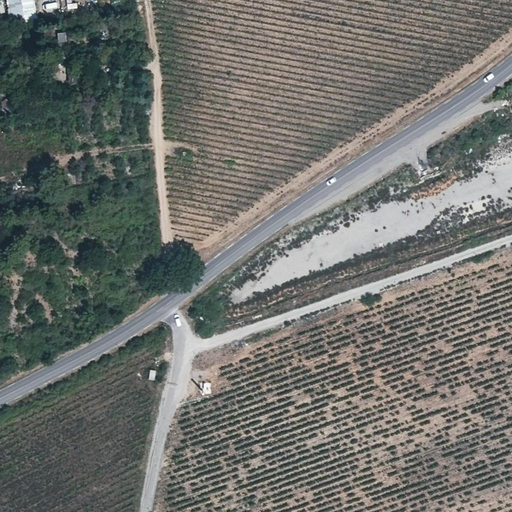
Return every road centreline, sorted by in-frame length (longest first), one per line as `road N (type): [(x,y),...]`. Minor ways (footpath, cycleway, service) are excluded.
road 1 (tertiary): [(511,64),(163,306)]
road 2 (track): [(511,239),(179,351)]
road 3 (track): [(145,0),(173,277),(182,293)]
road 4 (unclassified): [(152,511),(181,340),(163,306)]
road 5 (tertiary): [(163,306),(0,394)]
